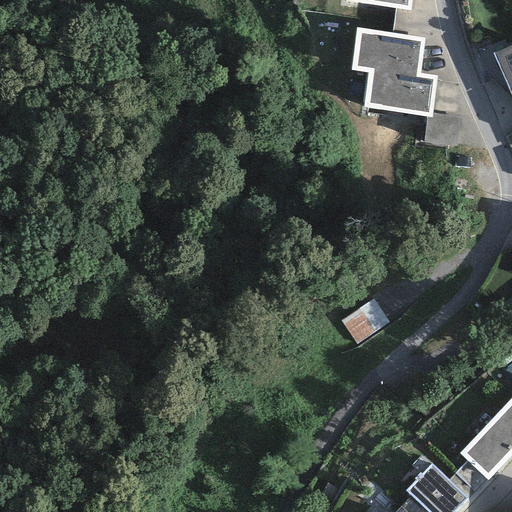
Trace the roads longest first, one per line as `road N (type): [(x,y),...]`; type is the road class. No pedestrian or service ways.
road 1 (residential): [(395,374),(469,297),(502,233),(503,177),(460,57),(451,0)]
road 2 (residential): [(293,511),(360,405),(395,374)]
road 3 (residential): [(395,374),(511,325)]
